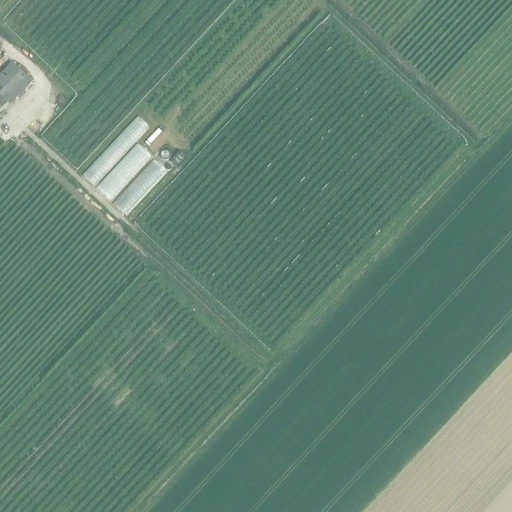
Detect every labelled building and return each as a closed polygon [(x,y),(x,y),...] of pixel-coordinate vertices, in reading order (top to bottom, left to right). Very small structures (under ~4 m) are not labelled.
[(339,37),(346,29),(329,14),(309,35),(316,42),(323,35),(328,41),(335,33),(339,37)] [(26,44),(31,49),(41,36),(35,32),(26,44)] [(0,112),(8,104),(29,81),(15,68),(0,83),(0,112)] [(48,144),(66,160),(127,94),(118,86),(114,91),(104,82),(48,144)] [(42,120),(49,113),(43,108),(36,115),(42,120)] [(136,113),(84,172),(95,182),(147,123),(136,113)] [(159,123),(144,141),(149,145),(164,127),(159,123)] [(135,141),(95,187),(110,200),(150,154),(135,141)] [(112,203),(125,213),(164,166),(151,156),(112,203)] [(167,216),(162,211),(178,194),(181,197),(189,189),(185,185),(194,176),(190,172),(198,163),(193,158),(134,220),(149,234),(167,216)] [(13,423),(0,436),(0,460),(20,440),(14,435),(19,429),(13,423)]
